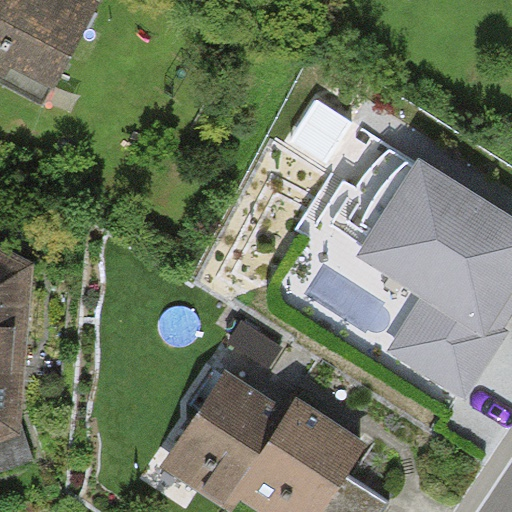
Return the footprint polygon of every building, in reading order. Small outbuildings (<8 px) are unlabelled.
[(0,0),(0,73),(12,81),(23,63),(60,85),(111,1),(109,0),(0,0)] [(511,199),(440,153),(389,233),(440,266),(394,337),(480,392),(511,342),(511,199)] [(0,443),(29,433),(32,266),(0,248),(0,443)] [(233,511),(243,499),(299,417),(238,375),(169,475),(222,511),(233,511)] [(299,417),(243,499),(261,511),(330,511),(376,447),(310,402),(299,417)]
